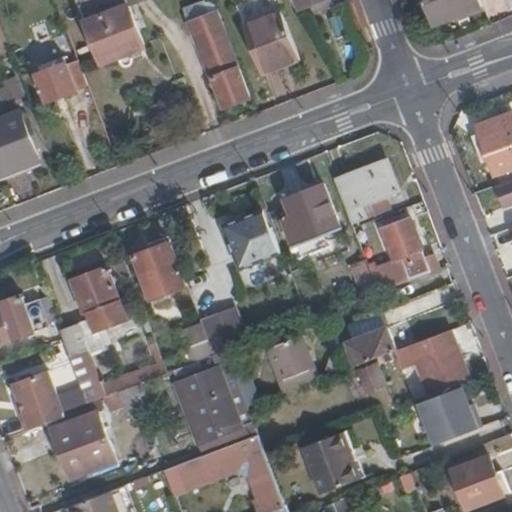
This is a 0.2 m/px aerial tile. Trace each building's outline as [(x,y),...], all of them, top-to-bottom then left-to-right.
[(80,0),(104,61),(149,44),(132,2),(131,0),(80,0)] [(214,0),(208,0),(192,6),(219,75),(241,67),(214,0)] [(336,2),(335,0),(300,0),(303,7),(316,1),(320,9),(336,2)] [(484,0),(427,0),(436,23),(486,4),(484,0)] [(288,10),(253,23),(265,54),(273,73),(307,60),(299,41),(288,10)] [(38,73),(49,102),(91,86),(80,59),(69,63),(68,61),(38,73)] [(231,105),(253,96),(241,67),(219,75),(231,105)] [(7,77),(9,84),(0,86),(0,87),(5,101),(23,94),(16,74),(7,77)] [(22,110),(0,117),(0,173),(40,158),(22,110)] [(500,170),(511,165),(511,110),(482,122),(500,170)] [(0,180),(43,165),(40,158),(0,173),(0,180)] [(387,159),(336,179),(351,218),(389,202),(385,191),(398,186),(387,159)] [(511,177),(498,183),(505,203),(511,200),(511,177)] [(324,233),(340,227),(324,183),(288,197),(294,215),(284,219),(298,257),(329,246),(324,233)] [(263,208),(226,222),(241,266),(282,250),(273,225),(270,226),(263,208)] [(410,216),(383,226),(394,257),(402,254),(422,247),(410,216)] [(136,255),(151,297),(189,282),(180,258),(177,259),(170,241),(136,255)] [(424,252),(422,247),(402,254),(404,260),(424,252)] [(404,260),(406,266),(374,279),(379,291),(380,290),(438,268),(432,252),(425,255),(424,252),(404,260)] [(402,254),(394,257),(369,266),(374,279),(406,266),(404,260),(402,254)] [(366,257),(348,264),(361,297),(379,291),(374,279),(369,266),(366,257)] [(100,329),(129,318),(110,264),(75,277),(82,296),(86,295),(100,329)] [(0,307),(0,343),(51,324),(52,324),(41,296),(27,301),(23,293),(5,299),(7,305),(0,307)] [(48,293),(41,296),(52,324),(55,331),(62,328),(59,321),(48,293)] [(203,321),(203,322),(215,353),(227,348),(249,340),(250,339),(237,308),(203,321)] [(381,312),(336,328),(341,342),(347,340),(355,364),(394,349),(397,348),(389,325),(386,326),(381,312)] [(203,322),(183,330),(191,352),(194,361),(215,353),(203,322)] [(79,323),(62,329),(89,401),(94,400),(169,371),(157,340),(151,342),(158,362),(102,384),(79,323)] [(452,327),(397,348),(394,349),(403,375),(411,372),(409,366),(417,363),(429,395),(449,387),(450,389),(462,384),(473,381),(452,327)] [(304,331),(271,344),(288,389),(322,376),(304,331)] [(249,340),(227,348),(231,357),(252,349),(249,340)] [(358,370),(366,392),(383,385),(375,363),(358,370)] [(218,366),(177,382),(204,453),(259,432),(255,422),(242,427),(218,366)] [(48,371),(11,384),(28,430),(64,417),(48,371)] [(450,389),(419,400),(435,442),(478,426),(462,384),(450,389)] [(142,386),(122,392),(126,404),(146,398),(142,386)] [(89,401),(65,411),(70,423),(99,411),(94,400),(89,401)] [(55,429),(72,476),(92,467),(116,458),(103,424),(99,411),(70,423),(55,429)] [(300,445),(319,492),(355,479),(344,450),(349,448),(342,430),(300,445)] [(204,453),(175,465),(185,491),(269,458),(264,445),(259,432),(204,453)] [(349,448),(344,450),(355,479),(360,477),(349,448)] [(468,507),(505,492),(490,452),(453,467),(468,507)] [(120,467),(116,458),(92,467),(96,476),(120,467)] [(409,472),(399,476),(405,491),(415,487),(409,472)] [(121,511),(113,488),(73,504),(76,511),(121,511)]
